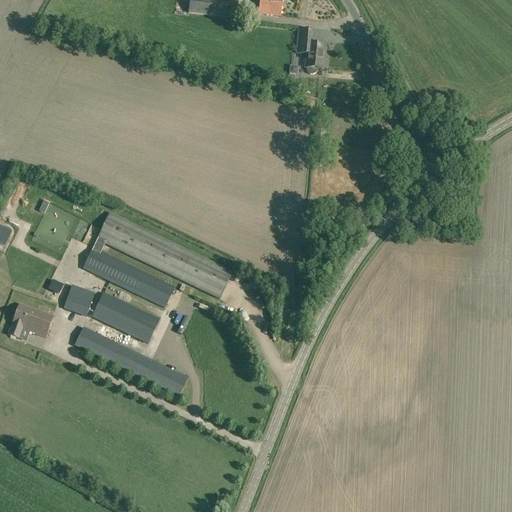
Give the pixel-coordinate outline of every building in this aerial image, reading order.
[(190,0),(188,13),(212,16),(212,17),(235,19),(237,2),(218,0),(190,0)] [(280,17),(281,0),(259,0),(258,15),(280,17)] [(322,70),(323,60),(324,46),(313,45),(315,32),(299,30),(297,54),(306,55),(305,68),(306,68),(306,71),(307,73),(309,75),(312,75),(315,74),(316,72),(316,69),(322,70)] [(469,172),(473,170),(469,164),(465,167),(469,172)] [(110,214),(97,240),(93,249),(83,269),(164,308),(174,288),(100,253),(105,244),(219,300),(232,273),(110,214)] [(86,316),(93,298),(70,290),(64,308),(86,316)] [(158,321),(103,295),(92,318),(148,344),(158,321)] [(46,338),(54,316),(19,304),(12,325),(9,335),(18,339),(22,329),(46,338)] [(188,379),(83,329),(74,346),(179,396),(188,379)]
